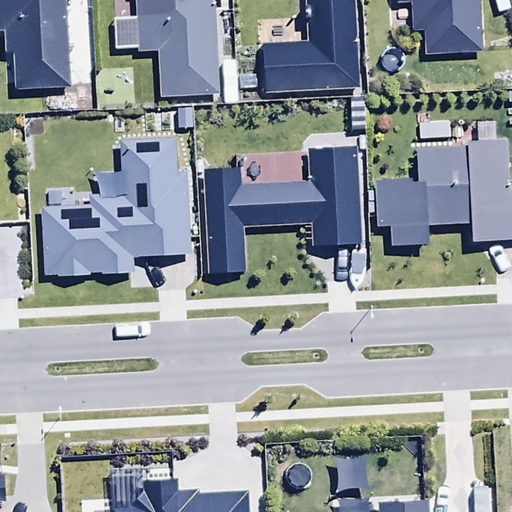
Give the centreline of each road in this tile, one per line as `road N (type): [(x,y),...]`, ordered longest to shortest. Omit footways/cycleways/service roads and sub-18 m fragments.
road 1 (residential): [(0,354),(511,326)]
road 2 (residential): [(511,363),(0,390)]
